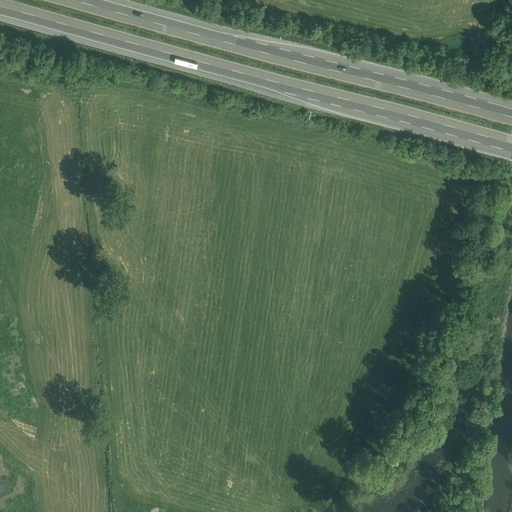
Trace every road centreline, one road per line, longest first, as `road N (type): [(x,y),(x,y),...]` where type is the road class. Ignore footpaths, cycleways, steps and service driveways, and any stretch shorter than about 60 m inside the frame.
road 1 (motorway): [(0,5),(511,144)]
road 2 (motorway): [(511,114),(76,0)]
